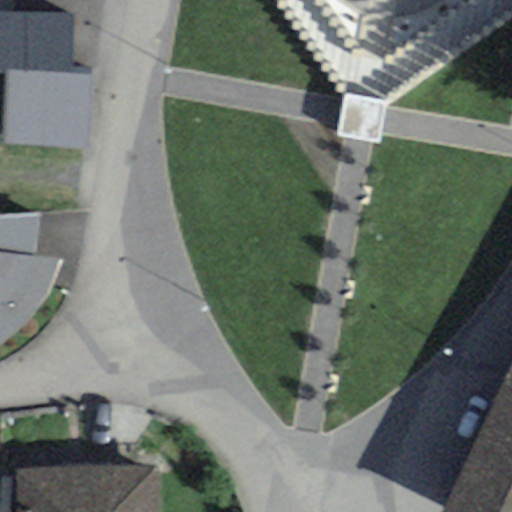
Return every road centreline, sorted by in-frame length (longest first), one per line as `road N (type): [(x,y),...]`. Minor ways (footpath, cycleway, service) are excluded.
road 1 (residential): [(118,367),(134,52),(144,0)]
road 2 (residential): [(294,511),(247,435),(193,391),(118,367)]
